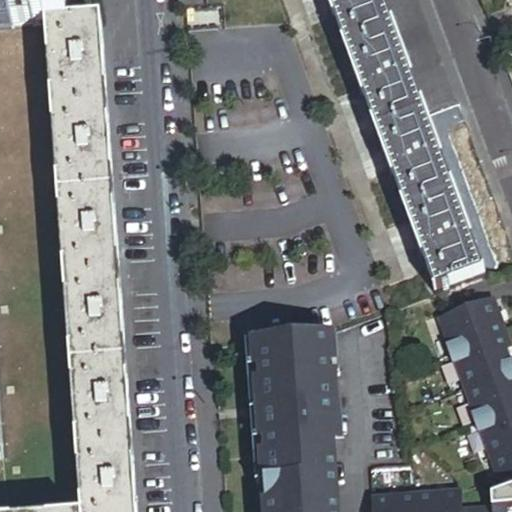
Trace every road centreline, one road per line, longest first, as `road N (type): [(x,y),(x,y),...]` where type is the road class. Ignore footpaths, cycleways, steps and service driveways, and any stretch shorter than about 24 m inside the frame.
road 1 (residential): [(149,0),(187,511)]
road 2 (residential): [(452,0),(511,155)]
